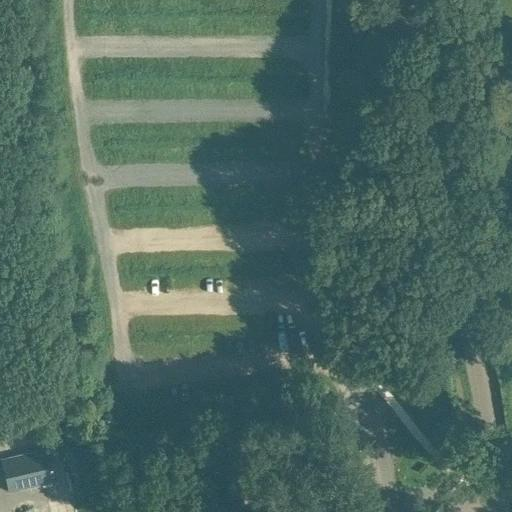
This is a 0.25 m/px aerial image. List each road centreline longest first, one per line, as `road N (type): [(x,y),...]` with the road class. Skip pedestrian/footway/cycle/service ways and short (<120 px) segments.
road 1 (tertiary): [(493,511),(484,405),(428,136),(418,0)]
road 2 (unknown): [(346,364),(320,281),(334,0)]
road 3 (unknown): [(346,364),(280,350),(186,370)]
